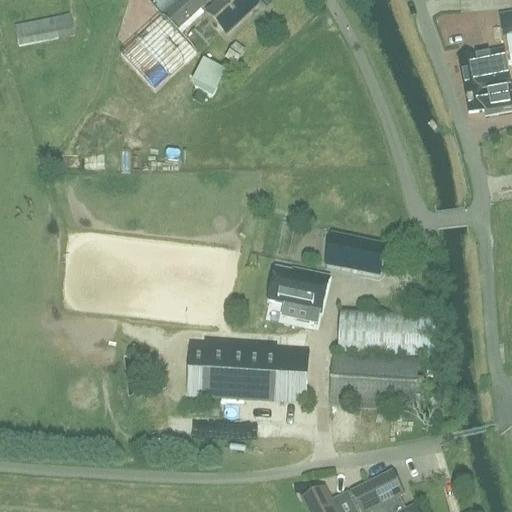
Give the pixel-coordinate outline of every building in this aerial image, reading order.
[(165,43),(206,5),(201,0),(145,0),(161,16),(133,42),(147,56),(163,41),(165,43)] [(252,0),(221,0),(206,14),(226,36),(258,6),(252,0)] [(69,15),(69,14),(13,26),(18,49),(85,33),(80,12),(69,15)] [(501,30),(505,54),(509,53),(511,66),(511,28),(507,29),(501,30)] [(235,44),(225,58),(236,65),(245,52),(235,44)] [(510,87),(503,51),(458,60),(465,95),(510,87)] [(511,87),(510,87),(465,95),(468,114),(484,111),(485,118),(502,115),(501,109),(511,106),(511,87)] [(332,237),(326,266),(379,277),(385,248),(332,237)] [(276,270),(270,302),(287,306),(286,308),(322,315),(329,278),(298,272),(298,274),(276,270)] [(339,352),(419,357),(421,314),(342,310),(339,352)] [(307,353),(193,344),(189,396),(303,404),(307,353)] [(335,355),(330,407),(414,412),(419,361),(335,355)] [(208,429),(242,429),(242,416),(208,416),(208,429)] [(389,467),(367,480),(382,511),(417,511),(413,502),(400,508),(393,493),(401,488),(389,467)] [(382,511),(367,480),(349,490),(360,510),(365,508),(366,511),(382,511)] [(335,511),(324,489),(300,501),(305,511),(335,511)]
